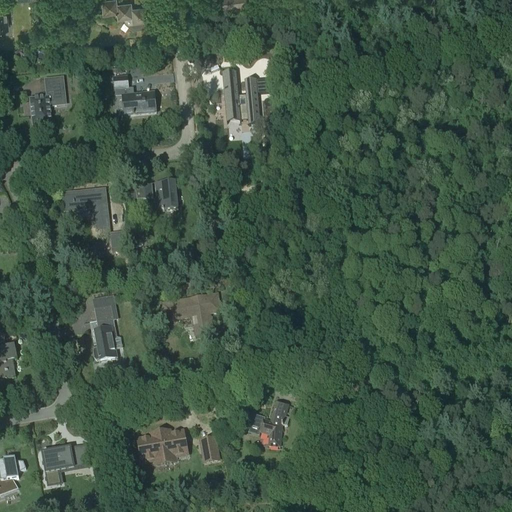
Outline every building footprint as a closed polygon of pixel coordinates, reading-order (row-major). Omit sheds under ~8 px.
[(115,0),(102,0),(101,0),(102,15),(116,14),(117,19),(131,18),(132,30),(147,28),(145,8),(131,9),(130,3),(116,5),(115,0)] [(127,79),(113,80),(115,92),(122,91),(126,90),(128,90),(127,79)] [(47,100),(31,102),(33,127),(42,126),(42,129),(48,128),(48,126),(51,126),(49,108),(65,106),(63,80),(45,82),(47,100)] [(270,80),(255,82),(255,81),(243,82),(245,98),(238,99),(237,87),(223,89),(226,121),(239,119),(239,115),(247,114),(248,127),(260,125),(257,94),(272,93),(270,80)] [(156,115),(154,95),(122,98),(124,118),(156,115)] [(175,183),(135,187),(136,201),(156,199),(157,213),(177,211),(175,183)] [(106,190),(61,195),(64,214),(94,211),(96,232),(110,231),(106,190)] [(261,193),(247,194),(248,203),(266,201),(265,192),(261,193)] [(124,234),(110,235),(112,255),(126,253),(124,234)] [(218,296),(159,306),(162,326),(191,321),(194,340),(214,336),(211,317),(222,315),(218,296)] [(113,299),(92,303),(98,332),(93,333),(97,350),(94,351),(93,353),(94,360),(96,362),(99,362),(99,364),(118,361),(114,341),(117,341),(115,330),(113,317),(116,316),(113,299)] [(2,345),(0,345),(0,381),(15,379),(12,362),(17,361),(14,347),(13,347),(3,349),(2,345)] [(263,422),(259,434),(269,437),(268,448),(280,449),(282,425),(283,426),(288,407),(276,404),(270,424),(263,422)] [(183,450),(180,436),(138,443),(140,453),(143,453),(145,463),(157,460),(158,466),(171,464),(170,458),(180,456),(183,458),(186,458),(187,455),(187,452),(184,450),(183,450)] [(218,461),(214,441),(201,443),(204,463),(218,461)] [(74,470),(73,463),(70,450),(42,455),(48,488),(60,486),(58,473),(74,470)] [(0,464),(0,498),(19,492),(13,482),(19,481),(18,475),(26,471),(24,464),(16,464),(15,460),(4,462),(4,464),(0,464)] [(277,495),(275,511),(283,511),(287,511),(290,497),(277,495)]
